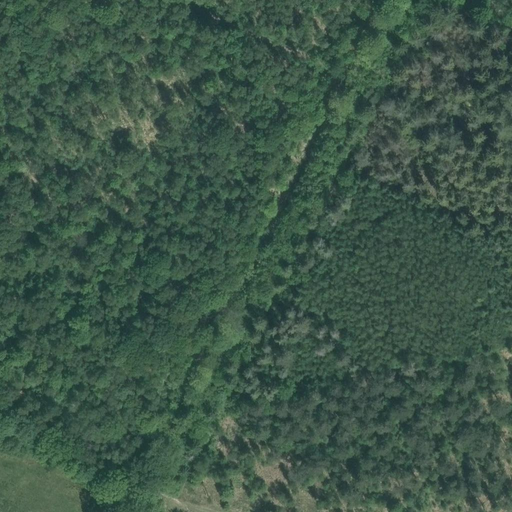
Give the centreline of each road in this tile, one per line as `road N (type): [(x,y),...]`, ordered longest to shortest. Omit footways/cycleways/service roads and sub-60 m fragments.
road 1 (track): [(172,490),(427,0)]
road 2 (track): [(388,0),(147,480)]
